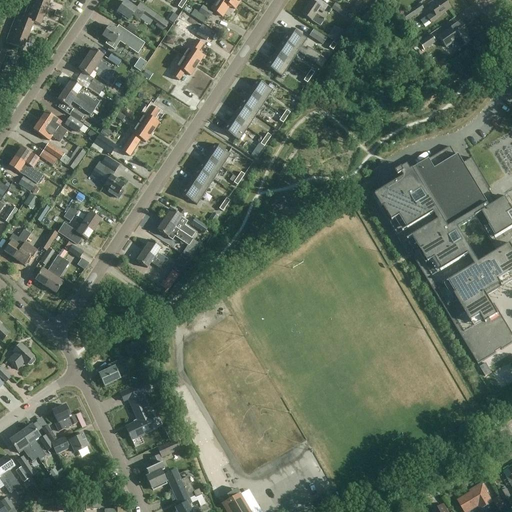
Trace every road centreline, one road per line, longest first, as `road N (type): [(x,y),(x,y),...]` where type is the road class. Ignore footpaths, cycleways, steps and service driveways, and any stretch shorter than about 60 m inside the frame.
road 1 (residential): [(54,334),(279,0)]
road 2 (residential): [(0,140),(94,0)]
road 3 (unclassified): [(373,511),(511,429)]
road 4 (unclassified): [(144,511),(78,375)]
